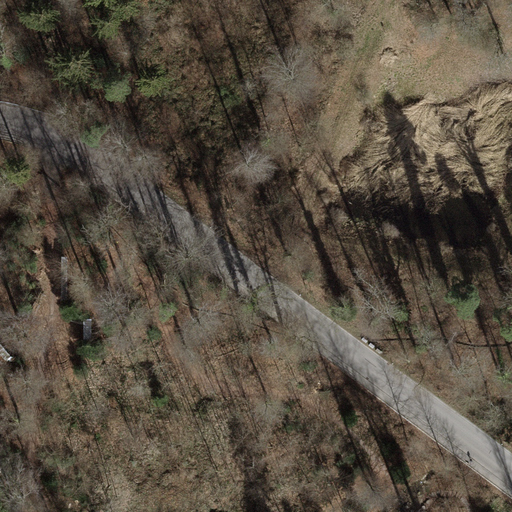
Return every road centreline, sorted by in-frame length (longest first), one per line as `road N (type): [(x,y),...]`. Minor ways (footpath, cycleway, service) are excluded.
road 1 (tertiary): [(511,471),(96,158),(54,132),(0,116)]
road 2 (track): [(391,0),(300,206)]
road 3 (track): [(54,132),(51,303)]
